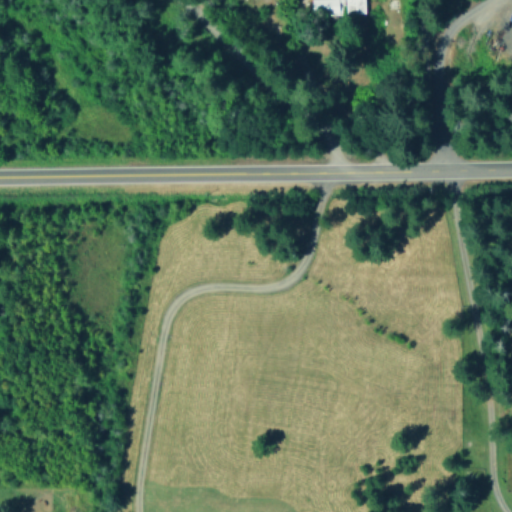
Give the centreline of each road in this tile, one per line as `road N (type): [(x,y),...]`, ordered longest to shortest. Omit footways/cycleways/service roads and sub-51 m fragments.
road 1 (residential): [(505,511),(495,503),(484,382),(437,142),(437,0)]
road 2 (tertiary): [(511,173),(0,178)]
road 3 (residential): [(329,174),(324,108),(303,76),(182,0)]
